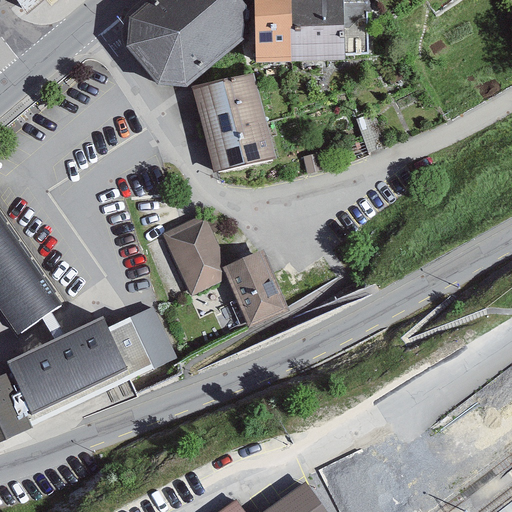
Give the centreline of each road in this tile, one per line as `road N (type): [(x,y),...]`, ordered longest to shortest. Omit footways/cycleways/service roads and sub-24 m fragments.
road 1 (residential): [(511,240),(280,362),(0,468)]
road 2 (residential): [(95,23),(198,181),(238,204),(295,198),(362,174),(511,103)]
road 3 (residential): [(511,339),(350,443),(206,511)]
road 4 (secondary): [(0,97),(95,23)]
